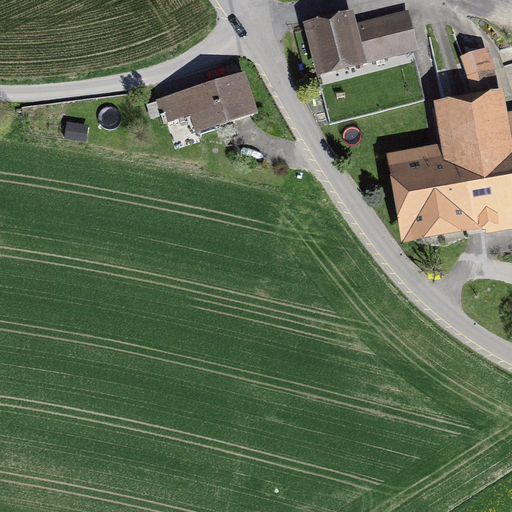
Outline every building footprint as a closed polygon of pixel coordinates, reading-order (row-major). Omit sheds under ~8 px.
[(416,46),(409,17),(355,30),(361,52),(372,49),(374,56),(416,46)] [(352,19),(312,29),(322,69),(363,59),(361,52),(355,30),(352,19)] [(493,64),(485,47),(460,55),(470,92),(433,99),(441,142),(385,151),(401,241),(511,225),(511,112),(507,113),(502,86),(497,87),(493,64)] [(254,115),(242,76),(158,101),(162,115),(160,115),(163,124),(167,123),(167,122),(194,114),(199,131),(254,115)] [(67,123),(65,138),(86,140),(88,126),(67,123)]
